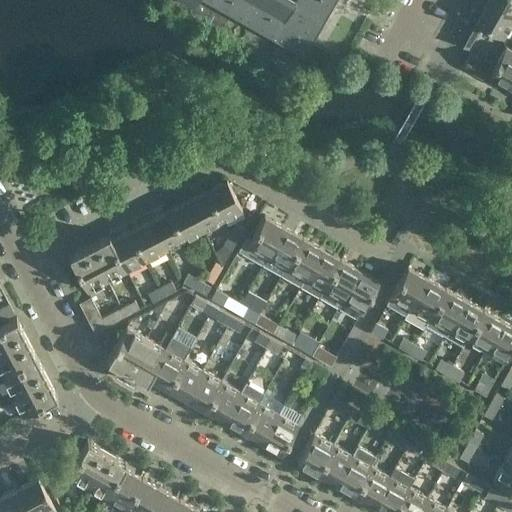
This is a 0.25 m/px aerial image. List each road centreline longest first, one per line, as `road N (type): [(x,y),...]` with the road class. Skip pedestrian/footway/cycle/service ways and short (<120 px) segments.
road 1 (residential): [(405,249),(367,246),(217,165),(27,257)]
road 2 (residential): [(302,511),(100,404)]
road 3 (residential): [(100,404),(27,257)]
